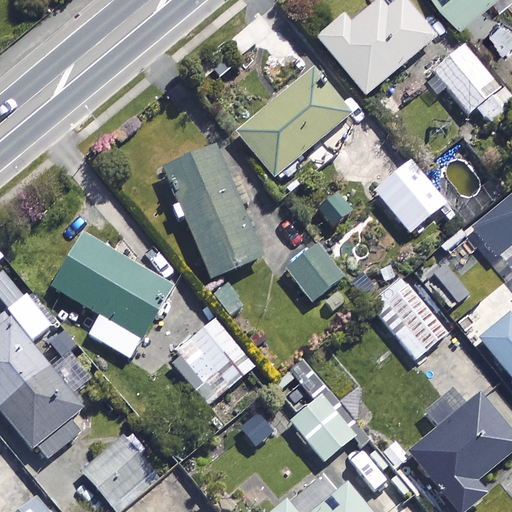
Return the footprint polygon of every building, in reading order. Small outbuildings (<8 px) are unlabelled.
[(437,44),(400,0),(388,0),(352,31),(344,22),(319,44),(368,102),(437,44)] [(496,0),(441,0),(464,27),(496,0)] [(511,63),(511,37),(499,22),(476,42),(502,72),(511,63)] [(511,107),(511,106),(463,51),(424,86),(438,101),(448,92),(471,118),(478,112),(490,126),(511,107)] [(349,122),(311,77),(238,139),(277,184),(349,122)] [(264,264),(217,153),(165,175),(212,286),(264,264)] [(448,211),(414,167),(377,196),(411,240),(448,211)] [(511,191),(473,226),(511,270),(511,191)] [(114,258),(87,240),(53,291),(101,322),(91,339),(131,365),(177,293),(134,265),(138,259),(121,248),(114,258)] [(344,282),(320,250),(287,275),(312,307),(344,282)] [(450,339),(404,284),(372,310),(418,365),(450,339)] [(54,330),(30,299),(0,323),(0,412),(45,468),(82,438),(72,426),(90,411),(77,394),(88,385),(48,335),(54,330)] [(511,318),(481,344),(511,382),(511,318)] [(211,409),(255,374),(217,325),(178,355),(203,387),(197,391),(211,409)] [(419,433),(386,394),(368,409),(401,448),(419,433)] [(511,459),(511,435),(483,398),(410,457),(453,511),(473,511),(490,499),(479,486),(511,459)] [(322,400),(291,426),(325,467),(356,442),(322,400)] [(275,435),(261,417),(241,432),(255,450),(275,435)] [(124,511),(167,476),(132,436),(84,477),(114,511),(124,511)] [(335,499),(321,482),(285,511),(367,511),(348,489),(335,499)] [(169,511),(209,511),(192,492),(169,511)]
